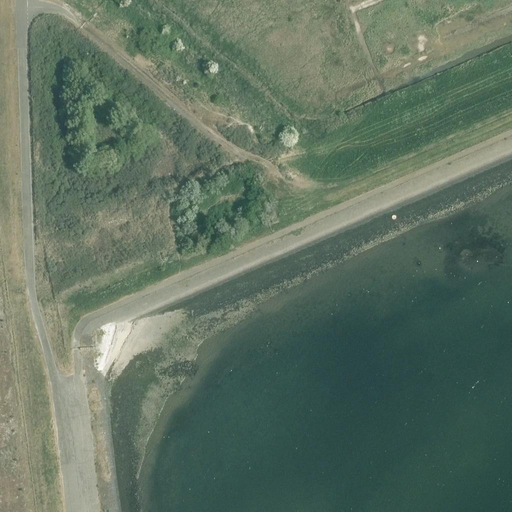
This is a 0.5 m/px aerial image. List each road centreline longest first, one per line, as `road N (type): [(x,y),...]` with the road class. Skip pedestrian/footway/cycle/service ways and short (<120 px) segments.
road 1 (unclassified): [(61,384),(26,272),(19,5)]
road 2 (unclassified): [(175,190),(222,167),(227,153),(54,6),(19,5)]
road 3 (unclassified): [(61,384),(77,511)]
